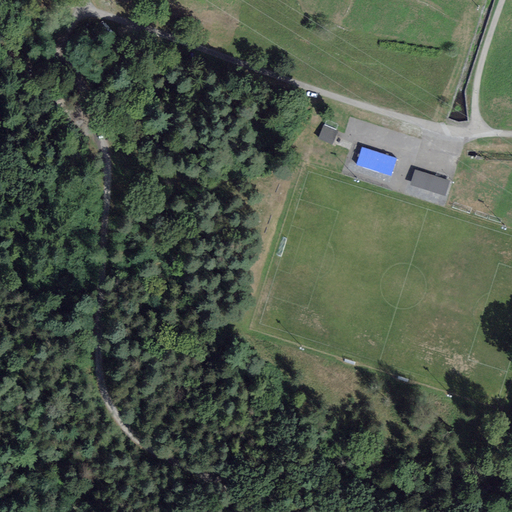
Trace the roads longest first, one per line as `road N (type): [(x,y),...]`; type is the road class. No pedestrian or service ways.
road 1 (track): [(77,10),(62,57),(95,125),(107,197),(98,378),(134,440),(193,470),(249,480),(271,511)]
road 2 (unclassified): [(80,0),(77,10),(443,133),(478,133)]
road 3 (unclassified): [(501,0),(478,67),(478,133)]
